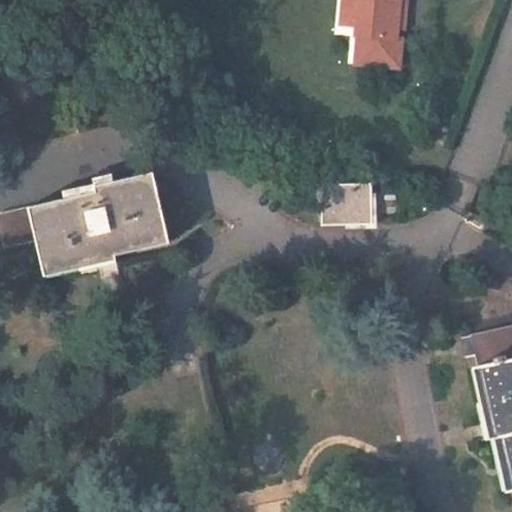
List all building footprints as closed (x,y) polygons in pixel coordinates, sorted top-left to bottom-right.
[(353,45),(392,46),(392,36),(394,7),(394,0),(353,0),(353,4),(352,35),(351,45),(353,45)] [(352,35),(353,4),(338,3),(336,33),(352,35)] [(401,7),(394,7),(392,36),(399,36),(401,7)] [(397,46),(392,46),(353,45),(352,73),(396,75),(397,46)] [(71,199),(0,214),(0,246),(29,240),(38,277),(75,269),(76,274),(114,265),(112,257),(164,245),(148,174),(70,192),(71,199)] [(372,224),(371,185),(321,187),(322,226),(372,224)] [(494,436),(505,489),(511,487),(511,327),(470,336),(476,365),(474,366),(481,400),(477,401),(485,438),(494,436)]
